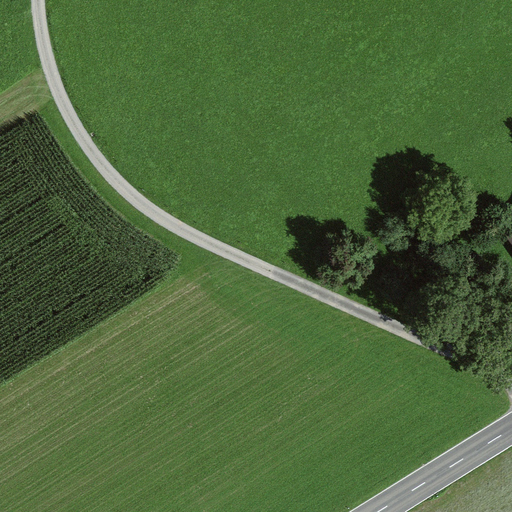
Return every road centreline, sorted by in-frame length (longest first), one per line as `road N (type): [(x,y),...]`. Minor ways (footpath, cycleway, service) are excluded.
road 1 (track): [(511,380),(144,207),(58,89),(46,0)]
road 2 (secondary): [(511,429),(382,511)]
